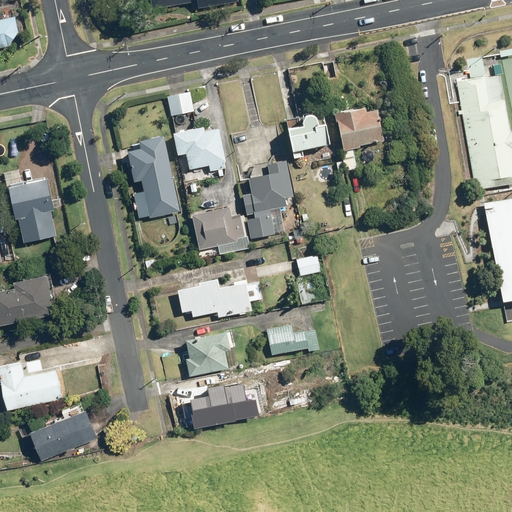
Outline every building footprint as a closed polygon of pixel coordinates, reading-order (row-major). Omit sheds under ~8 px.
[(150,0),(152,8),(199,1),(199,0),(150,0)] [(0,47),(12,45),(20,32),(17,14),(0,17),(0,47)] [(472,77),(455,79),(474,187),(511,181),(511,150),(499,72),(472,77)] [(166,96),(170,115),(193,111),(189,92),(166,96)] [(337,112),(345,150),(361,147),(361,144),(386,140),(380,109),(370,111),(369,106),(337,112)] [(289,128),(295,157),(303,155),(302,149),(331,143),(327,124),(319,126),(318,118),(312,114),(307,115),(303,120),(304,126),(289,128)] [(186,153),(189,169),(210,164),(211,171),(228,167),(220,128),(207,130),(206,125),(174,132),(178,154),(186,153)] [(128,150),(134,181),(141,179),(147,212),(178,206),(164,134),(139,139),(141,147),(128,150)] [(342,152),(346,170),(357,168),(354,149),(342,152)] [(243,196),(246,213),(255,211),(256,217),(249,218),(252,234),(273,230),(269,208),(288,205),(286,197),(294,195),(288,159),(269,162),(270,171),(249,175),(253,194),(243,196)] [(15,218),(17,218),(22,242),(55,235),(50,210),(52,209),(46,179),(8,186),(15,218)] [(511,193),(485,199),(486,208),(503,297),(511,295),(511,193)] [(192,214),(200,249),(237,241),(237,238),(245,237),(241,215),(232,217),(229,206),(192,214)] [(295,259),(299,274),(319,270),(316,254),(295,259)] [(46,274),(12,280),(14,287),(0,289),(0,323),(54,313),(46,274)] [(192,316),(217,311),(218,317),(252,310),(250,301),(260,299),(257,283),(247,285),(246,281),(220,287),(218,278),(200,282),(201,285),(178,290),(182,311),(191,309),(192,316)] [(264,329),(270,354),(304,346),(305,350),(317,348),(312,327),(291,332),(289,324),(264,329)] [(185,358),(189,375),(229,367),(225,349),(231,348),(227,331),(186,339),(190,357),(185,358)] [(21,360),(0,364),(0,379),(5,408),(60,398),(54,369),(23,375),(21,360)] [(180,397),(185,426),(258,413),(255,398),(246,400),(242,379),(224,382),(223,375),(193,380),(194,389),(197,389),(198,394),(180,397)] [(96,437),(85,409),(29,431),(40,459),(96,437)]
